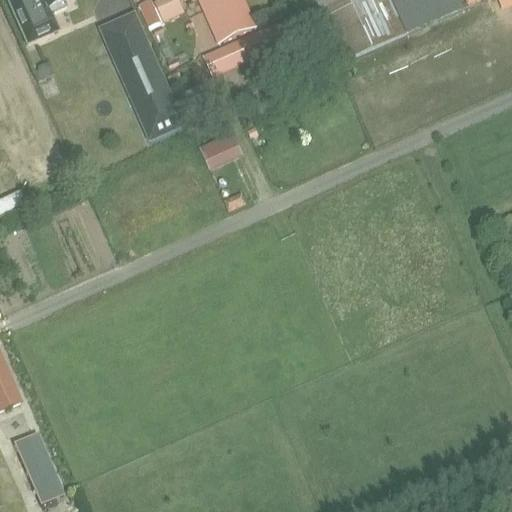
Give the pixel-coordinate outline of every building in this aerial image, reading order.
[(10,0),(7,2),(14,18),(27,47),(59,33),(51,15),(65,9),(63,5),(71,1),(70,0),(10,0)] [(257,30),(243,0),(196,0),(217,47),(257,30)] [(346,0),(314,0),(309,2),(337,67),(407,36),(392,0),(389,0),(356,15),(349,0),(347,1),(346,0)] [(511,0),(497,0),(502,12),(511,8),(511,0)] [(151,2),(138,8),(148,30),(161,24),(151,2)] [(285,48),(276,27),(202,59),(212,79),(285,48)] [(186,131),(145,39),(110,55),(150,146),(186,131)] [(41,74),(36,76),(40,86),(55,79),(50,67),(40,71),(41,74)] [(206,85),(182,96),(195,125),(219,114),(206,85)] [(200,151),(210,173),(243,158),(233,136),(200,151)] [(0,357),(0,414),(21,406),(0,357)] [(13,446),(40,508),(55,502),(28,439),(13,446)]
